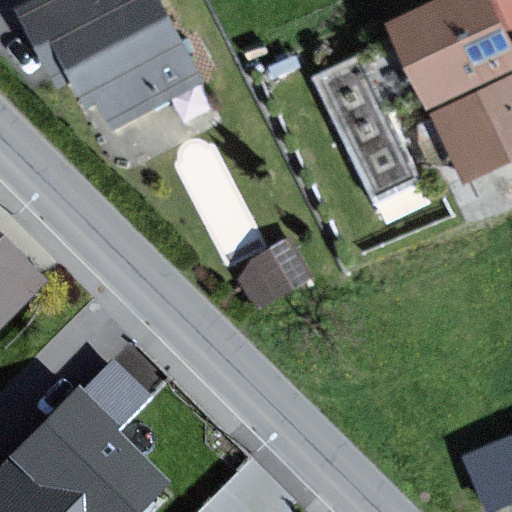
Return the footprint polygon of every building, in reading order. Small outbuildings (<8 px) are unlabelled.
[(210,89),(171,0),(52,0),(41,5),(76,83),(96,74),(120,128),(210,89)] [(511,67),(511,29),(496,0),(476,0),(408,36),(444,104),(511,67)] [(511,165),(511,86),(449,118),(480,181),(511,165)] [(0,340),(54,287),(0,233),(0,340)] [(290,239),(238,279),(260,307),(311,278),(290,239)] [(73,392),(0,468),(0,511),(143,511),(170,484),(73,392)] [(511,442),(477,457),(500,511),(503,511),(511,508),(511,442)]
